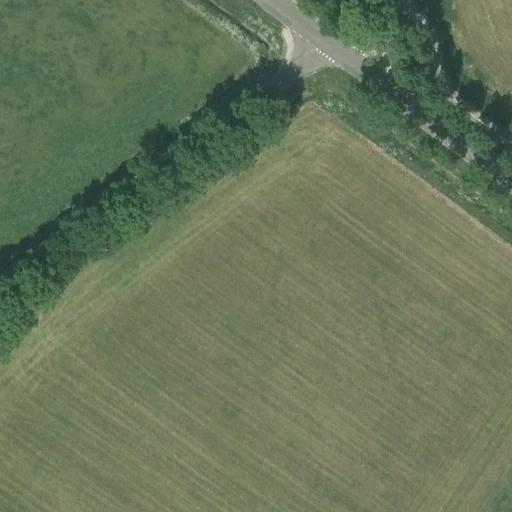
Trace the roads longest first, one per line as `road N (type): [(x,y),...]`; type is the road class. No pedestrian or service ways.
road 1 (tertiary): [(0,286),(328,43)]
road 2 (secondary): [(511,180),(361,68)]
